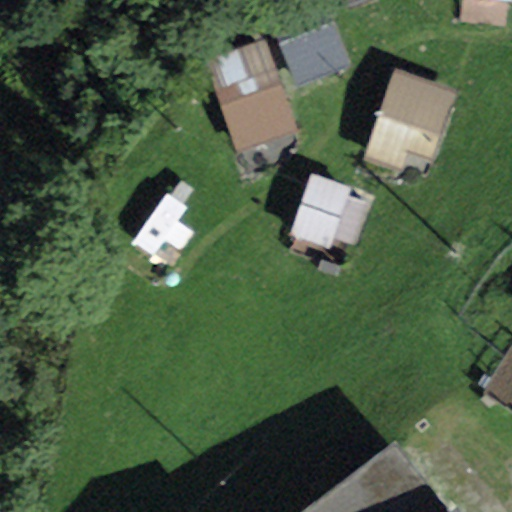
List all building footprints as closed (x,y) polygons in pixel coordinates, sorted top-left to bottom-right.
[(511,23),(511,0),(467,0),(467,22),(511,23)] [(283,43),(299,85),(351,66),(336,24),(283,43)] [(238,153),(300,133),(270,38),(208,57),(238,153)] [(397,67),(368,158),(433,178),(461,87),(397,67)] [(356,254),(373,194),(312,176),(294,235),(356,254)] [(313,511),(441,511),(394,450),(313,511)]
